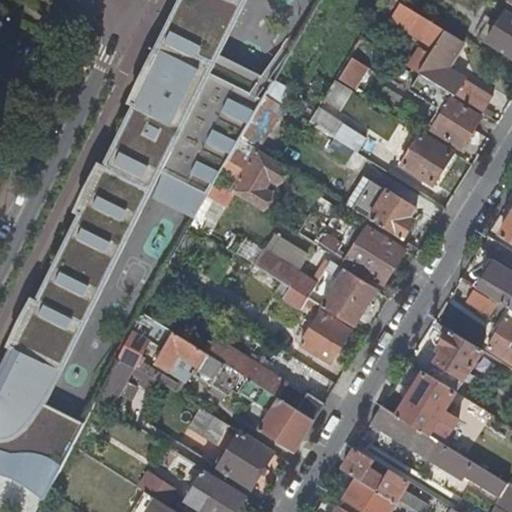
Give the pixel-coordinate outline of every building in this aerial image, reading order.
[(1,468),(49,492),(77,438),(51,423),(48,428),(28,417),(37,399),(161,150),(170,155),(163,173),(193,187),(183,211),(195,217),(217,180),(242,136),(266,94),(274,80),(262,74),(251,92),(215,74),(204,88),(194,83),(212,49),(235,0),(178,0),(139,79),(128,103),(133,105),(103,164),(99,162),(85,188),(74,211),(79,214),(36,299),(32,297),(19,319),(7,346),(11,348),(0,370),(0,452),(3,454),(1,468)] [(392,16),(401,1),(398,0),(385,0),(380,9),(392,16)] [(401,1),(392,16),(391,18),(434,44),(418,71),(420,72),(455,93),(473,104),(484,111),(486,107),(494,95),(448,66),(464,41),(438,24),(401,1)] [(511,55),(511,11),(506,8),(486,40),(511,55)] [(251,92),(262,74),(212,49),(194,83),(204,88),(215,74),(251,92)] [(351,58),(345,66),(358,74),(363,65),(351,58)] [(351,85),(358,74),(345,66),(338,78),(351,85)] [(453,96),(455,93),(420,72),(410,87),(436,105),(436,111),(430,121),(435,124),(433,127),(462,146),(482,115),(453,96)] [(323,101),(340,111),(353,89),(337,79),(323,101)] [(259,147),(283,104),(266,94),(242,136),(259,147)] [(493,112),(486,107),(484,111),(491,116),(493,112)] [(344,121),(335,136),(345,143),(361,152),(370,137),(344,121)] [(433,184),(453,151),(421,131),(400,164),(433,184)] [(278,183),(289,166),(259,147),(242,136),(217,180),(263,209),(273,192),(266,188),(271,179),(278,183)] [(363,171),(371,159),(361,152),(345,143),(337,155),(363,171)] [(163,173),(154,197),(183,211),(193,187),(163,173)] [(370,217),(387,190),(373,181),(356,208),(370,217)] [(387,190),(370,217),(403,238),(415,219),(410,216),(415,207),(387,190)] [(511,215),(500,234),(511,241),(511,215)] [(368,225),(347,259),(384,283),(406,249),(368,225)] [(326,233),(319,244),(335,254),(342,243),(326,233)] [(265,249),(256,264),(292,287),(310,298),(354,326),(378,288),(347,269),(326,301),(324,299),(325,298),(314,290),(319,283),(265,249)] [(511,270),(490,257),(473,283),(511,307),(511,270)] [(303,309),(310,298),(292,287),(286,298),(303,309)] [(475,288),(467,301),(489,314),(496,302),(475,288)] [(511,307),(488,346),(511,361),(511,307)] [(136,365),(161,320),(144,310),(120,355),(136,365)] [(321,310),(301,343),(332,363),(353,329),(321,310)] [(270,414),(260,428),(295,451),(315,419),(297,408),(281,397),(257,382),(244,373),(211,352),(207,350),(195,342),(175,329),(155,362),(185,381),(189,375),(185,373),(195,358),(202,362),(196,372),(200,375),(199,377),(212,386),(214,383),(229,392),(232,387),(234,389),(247,397),(255,402),(253,404),(270,414)] [(457,391),(484,349),(451,329),(440,346),(443,349),(428,373),(457,391)] [(216,336),(207,350),(211,352),(244,373),(257,382),(281,397),(290,383),(216,336)] [(159,387),(163,382),(136,365),(120,355),(97,399),(110,407),(120,392),(127,397),(134,386),(126,381),(133,371),(159,387)] [(425,371),(398,413),(431,434),(440,420),(454,428),(460,417),(446,409),(457,391),(428,373),(425,371)] [(308,391),(297,408),(315,419),(325,402),(308,391)] [(77,438),(85,423),(37,399),(28,417),(48,428),(51,423),(77,438)] [(497,493),(505,480),(466,455),(451,446),(439,439),(431,434),(398,413),(383,404),(372,421),(427,455),(461,476),(463,472),(497,493)] [(218,443),(230,424),(203,407),(191,425),(218,443)] [(447,426),(439,439),(451,446),(466,455),(474,443),(447,426)] [(253,486),(274,452),(242,432),(220,466),(253,486)] [(404,488),(410,479),(357,446),(344,468),(359,477),(414,511),(422,511),(428,503),(404,488)] [(179,456),(173,468),(191,477),(197,465),(179,456)] [(189,498),(210,511),(237,511),(247,496),(206,471),(189,498)] [(175,490),(156,477),(148,491),(152,493),(167,503),(175,490)] [(414,511),(359,477),(346,499),(366,511),(389,511),(393,505),(403,511),(414,511)] [(496,503),(489,511),(511,511),(511,484),(509,482),(496,503)] [(181,511),(170,505),(167,503),(152,493),(140,511),(181,511)] [(351,511),(338,503),(332,511),(351,511)]
